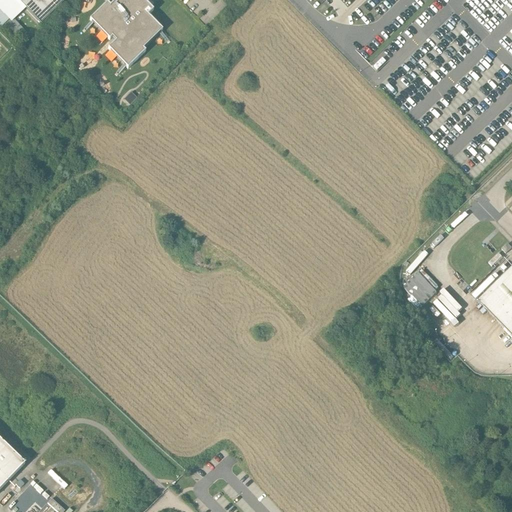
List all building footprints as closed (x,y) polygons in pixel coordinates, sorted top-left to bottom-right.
[(26,9),(17,0),(0,0),(0,27),(0,28),(9,20),(12,22),(26,9)] [(17,0),(26,9),(41,25),(66,0),(17,0)] [(111,0),(90,21),(109,41),(112,38),(115,42),(108,49),(128,69),(146,52),(143,50),(162,31),(148,16),(153,11),(150,8),(153,5),(148,0),(111,0)] [(412,295),(408,299),(418,309),(440,289),(420,269),(403,286),(412,295)] [(511,270),(478,303),(511,337),(511,270)] [(0,441),(0,490),(25,465),(0,441)] [(12,511),(43,511),(50,505),(47,503),(52,498),(35,481),(8,508),(12,511)]
